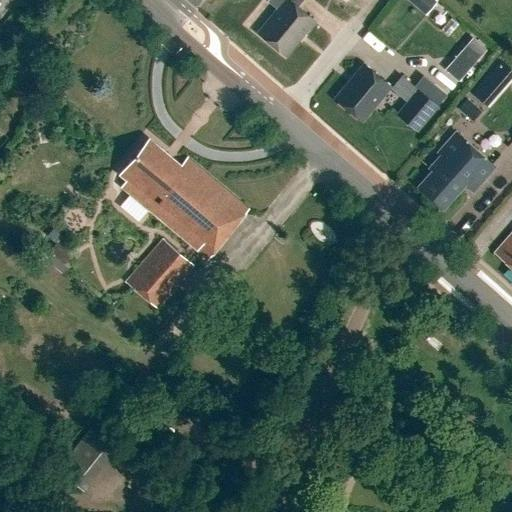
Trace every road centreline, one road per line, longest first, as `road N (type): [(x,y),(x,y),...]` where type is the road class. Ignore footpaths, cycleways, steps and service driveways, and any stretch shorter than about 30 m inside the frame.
road 1 (unclassified): [(270,511),(400,228)]
road 2 (secondary): [(279,121),(141,0)]
road 3 (secondary): [(400,228),(279,121)]
road 4 (residential): [(279,121),(380,0)]
road 5 (secondary): [(511,323),(400,228)]
